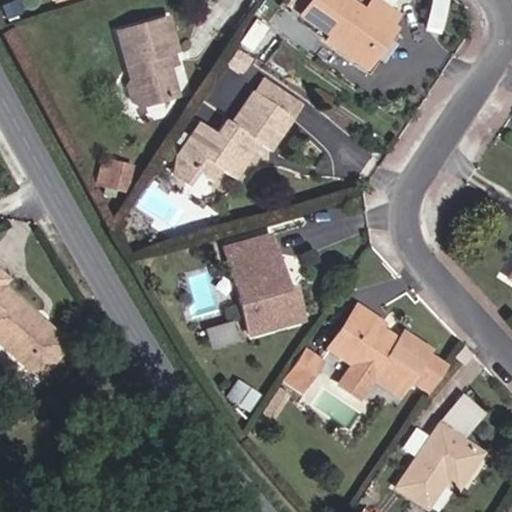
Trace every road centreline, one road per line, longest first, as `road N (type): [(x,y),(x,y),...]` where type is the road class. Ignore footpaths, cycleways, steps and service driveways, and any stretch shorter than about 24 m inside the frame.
road 1 (tertiary): [(0,75),(161,362),(272,511)]
road 2 (residential): [(511,346),(415,245),(418,190),(504,66),(508,32),(497,0)]
